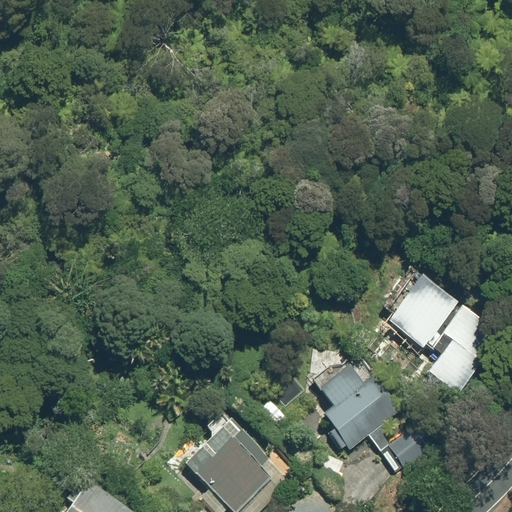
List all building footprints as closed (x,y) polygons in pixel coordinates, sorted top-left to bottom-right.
[(472,357),(493,332),(416,273),(380,319),(418,347),(421,344),(435,356),(422,371),(451,395),(478,362),(472,357)] [(340,445),(345,450),(363,434),(378,452),(389,442),(375,427),(397,408),(367,375),(358,382),(342,363),(312,388),(326,405),(315,415),(327,429),(322,433),(336,449),(340,445)] [(250,418),(265,433),(283,415),(266,400),(250,418)] [(228,511),(233,511),(267,478),(256,467),(265,458),(223,417),(197,445),(207,455),(189,474),(204,489),(198,495),(214,511),(219,511),(224,507),(228,511)] [(56,511),(125,511),(78,480),(56,511)]
